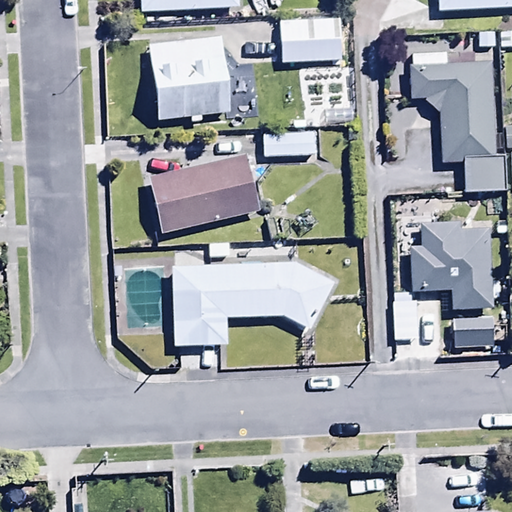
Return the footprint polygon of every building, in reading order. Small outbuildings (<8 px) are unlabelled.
[(138,0),(139,12),(237,8),(236,0),(138,0)] [(276,0),(276,43),(330,43),(330,0),(276,0)] [(220,36),(147,43),(155,121),(228,114),(220,36)] [(409,69),(404,69),(406,103),(422,102),(437,117),(437,167),(461,167),(461,197),(502,196),(502,160),(493,160),(489,65),(444,66),(443,55),(409,57),(409,69)] [(309,82),(308,104),(356,105),(357,82),(309,82)] [(259,134),(260,159),(313,157),(312,132),(259,134)] [(159,215),(255,190),(240,134),(145,159),(159,215)] [(459,222),(417,223),(417,246),(407,246),(409,292),(448,290),(449,311),(490,309),(487,226),(459,227),(459,222)] [(293,261),(169,265),(171,345),(225,343),(225,318),(281,316),(306,329),(331,280),(293,261)] [(419,300),(389,301),(391,341),(421,339),(419,300)] [(511,511),(511,499),(413,504),(413,511),(511,511)]
